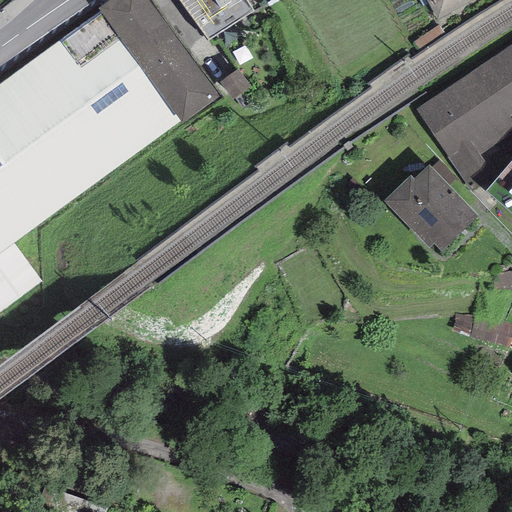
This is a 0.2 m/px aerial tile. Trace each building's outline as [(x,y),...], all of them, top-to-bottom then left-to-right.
[(58,42),(0,82),(0,248),(210,101),(138,0),(112,0),(113,0),(95,12),(119,46),(80,74),(58,42)] [(178,0),(208,41),(252,11),(244,0),(178,0)] [(425,0),(438,21),(477,0),(425,0)] [(511,44),(417,110),(467,183),(489,168),(479,155),(511,132),(511,118),(510,115),(511,113),(511,44)] [(454,178),(438,161),(432,168),(428,164),(412,179),(410,176),(383,201),(427,249),(433,244),(441,252),(477,218),(447,185),(454,178)] [(511,161),(485,191),(511,213),(511,161)] [(0,309),(34,286),(10,252),(0,259),(0,309)] [(511,272),(492,272),(491,288),(511,288),(511,272)] [(511,324),(472,316),(454,314),(452,329),(468,336),(507,347),(511,328),(511,324)] [(105,511),(106,510),(49,487),(44,485),(36,504),(55,511),(105,511)]
